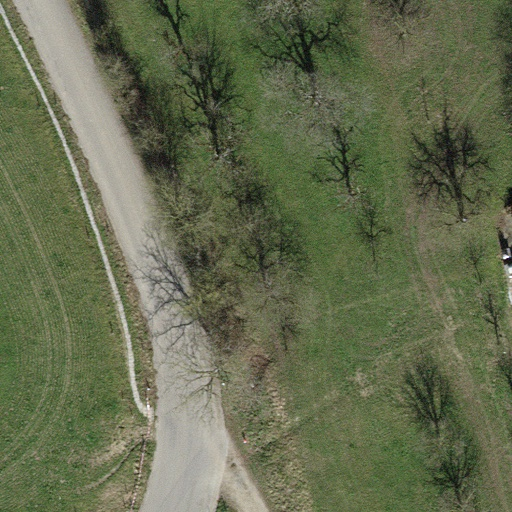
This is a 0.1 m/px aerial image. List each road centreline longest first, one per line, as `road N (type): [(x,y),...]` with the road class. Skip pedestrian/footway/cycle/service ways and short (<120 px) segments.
road 1 (residential): [(39,0),(148,229),(193,395),(174,511)]
road 2 (track): [(258,511),(193,395)]
